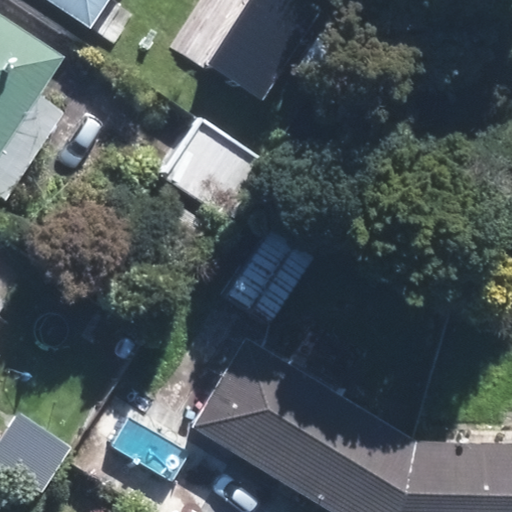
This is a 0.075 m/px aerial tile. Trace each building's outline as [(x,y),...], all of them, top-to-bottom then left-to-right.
[(25,0),(78,33),(99,0),(25,0)] [(0,196),(54,116),(28,98),(50,64),(0,31),(0,196)] [(252,167),(190,123),(150,178),(213,222),(252,167)] [(303,266),(260,237),(218,298),(261,327),(303,266)] [(511,511),(511,449),(411,448),(234,341),(181,428),(319,511),(511,511)] [(67,438),(4,404),(0,410),(0,471),(37,492),(67,438)]
